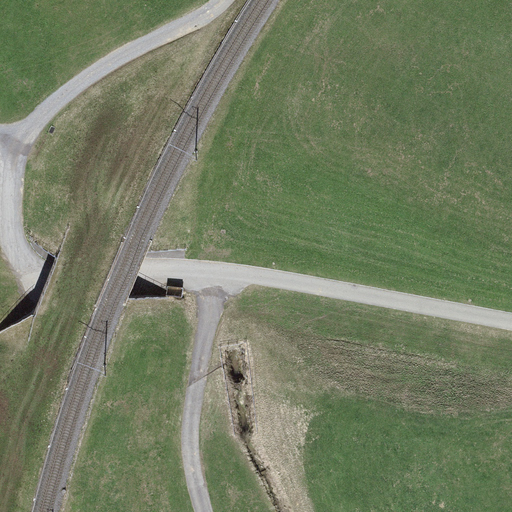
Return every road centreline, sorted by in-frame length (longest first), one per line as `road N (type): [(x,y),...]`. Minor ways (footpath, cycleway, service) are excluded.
road 1 (unclassified): [(511,323),(222,280),(48,275),(14,244),(10,154)]
road 2 (track): [(0,144),(10,154),(69,91),(223,0)]
